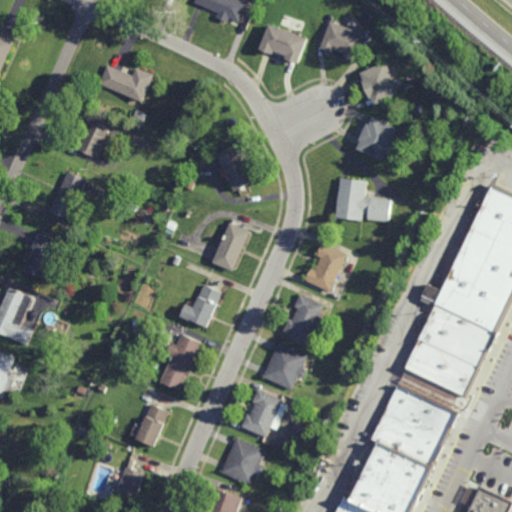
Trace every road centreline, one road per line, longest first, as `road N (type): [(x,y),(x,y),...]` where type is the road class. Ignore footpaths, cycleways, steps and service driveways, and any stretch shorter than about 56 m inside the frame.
road 1 (residential): [(175,511),(295,223),(296,185),(269,119),(234,74),(82,0)]
road 2 (residential): [(92,4),(0,212)]
